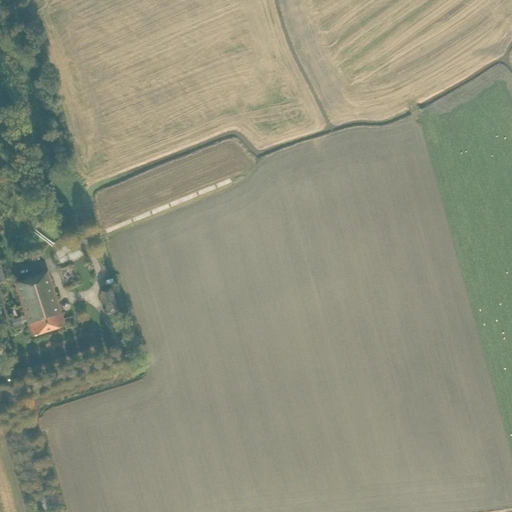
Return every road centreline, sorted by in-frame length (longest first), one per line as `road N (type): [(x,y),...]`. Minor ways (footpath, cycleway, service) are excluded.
road 1 (unclassified): [(12,395),(110,362),(118,350),(113,335)]
road 2 (unclassified): [(46,511),(12,395)]
